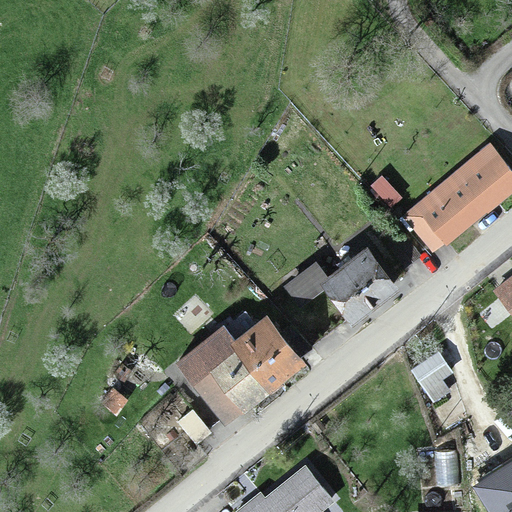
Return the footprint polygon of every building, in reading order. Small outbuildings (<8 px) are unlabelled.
[(511,166),(491,140),(418,199),(429,212),(445,232),(451,240),(511,190),(511,166)] [(432,242),(445,232),(429,212),(416,223),(432,242)] [(403,230),(390,240),(405,260),(418,250),(403,230)] [(369,236),(325,269),(355,309),(399,276),(369,236)] [(316,263),(287,284),(296,296),(325,276),(316,263)] [(511,285),(501,293),(511,307),(511,285)] [(223,318),(178,356),(228,414),(306,348),(269,304),(235,333),(223,318)] [(439,352),(415,368),(428,386),(452,370),(439,352)] [(511,511),(511,457),(479,479),(500,511),(511,511)] [(238,511),(325,511),(334,505),(306,467),(263,498),(259,493),(237,509),(238,511)]
